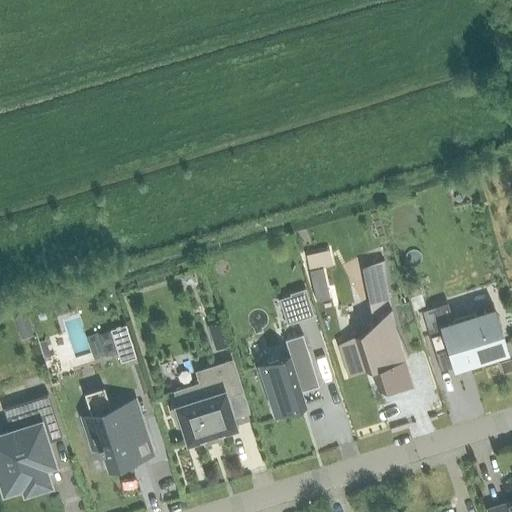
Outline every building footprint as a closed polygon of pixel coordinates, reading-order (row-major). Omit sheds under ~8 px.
[(329,250),(306,255),(309,270),(332,265),(329,250)] [(373,325),(337,345),(347,376),(370,369),(376,389),(389,387),(390,390),(412,383),(404,358),(409,357),(394,327),(386,285),(383,260),(361,267),(373,325)] [(322,270),(309,273),(315,301),(328,298),(322,270)] [(313,316),(305,289),(304,289),(304,291),(288,296),(288,294),(287,294),(287,295),(295,321),(296,321),(312,316),(313,316)] [(451,319),(454,327),(429,335),(435,354),(446,350),(453,371),(480,362),(477,354),(505,345),(496,314),(477,320),(474,312),(451,319)] [(26,313),(13,316),(17,327),(29,323),(26,313)] [(135,357),(125,325),(110,330),(120,362),(135,357)] [(222,330),(210,334),(215,349),(227,345),(222,330)] [(300,391),(317,386),(317,387),(319,386),(302,334),(300,334),(300,335),(284,340),(288,353),(261,362),(277,414),(305,405),(304,402),(304,403),(300,391)] [(51,359),(45,340),(39,342),(44,361),(51,359)] [(424,364),(421,354),(414,356),(417,366),(424,364)] [(231,361),(196,372),(199,384),(174,392),(178,404),(176,405),(176,404),(173,405),(174,407),(175,407),(175,408),(170,410),(176,426),(180,425),(186,442),(185,442),(186,444),(188,443),(203,438),(203,440),(205,440),(205,439),(205,437),(217,434),(217,435),(218,435),(220,435),(219,433),(234,428),(234,429),(236,428),(236,426),(235,426),(226,398),(241,393),(231,361)] [(0,434),(0,478),(4,490),(23,484),(24,491),(48,483),(39,458),(47,455),(49,455),(45,442),(61,437),(48,394),(2,408),(10,432),(0,434)] [(147,439),(135,401),(110,408),(108,399),(88,405),(91,415),(81,417),(91,447),(97,445),(98,451),(102,450),(107,467),(137,457),(133,443),(147,439)] [(491,508),(488,509),(489,511),(511,511),(511,504),(511,505),(510,502),(507,503),(507,504),(491,509),(491,508)]
